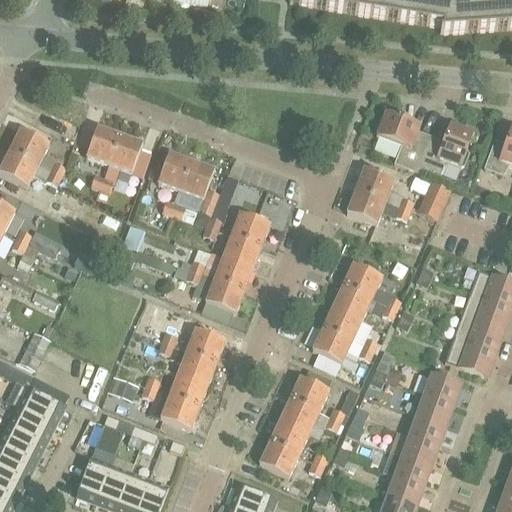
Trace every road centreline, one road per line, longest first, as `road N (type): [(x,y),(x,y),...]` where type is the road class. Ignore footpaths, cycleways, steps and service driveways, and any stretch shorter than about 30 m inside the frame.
road 1 (residential): [(511,84),(29,38)]
road 2 (residential): [(202,511),(327,180)]
road 3 (residential): [(327,180),(90,92)]
road 4 (residential): [(33,511),(88,401),(55,385)]
